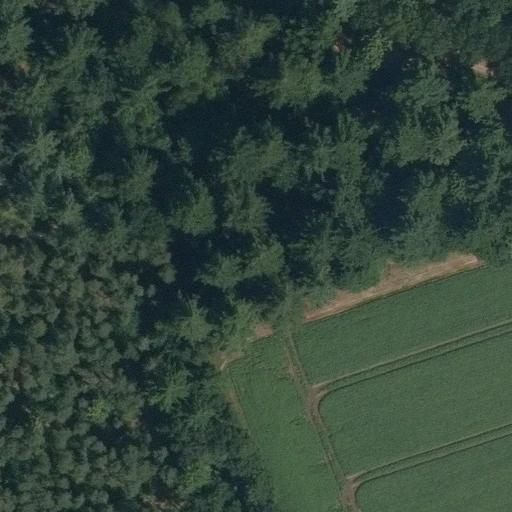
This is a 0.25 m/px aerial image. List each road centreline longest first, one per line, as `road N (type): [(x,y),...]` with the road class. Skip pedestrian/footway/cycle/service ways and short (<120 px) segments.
road 1 (track): [(511,246),(240,333)]
road 2 (track): [(455,62),(242,0)]
road 3 (track): [(240,333),(220,354),(222,385),(272,511)]
